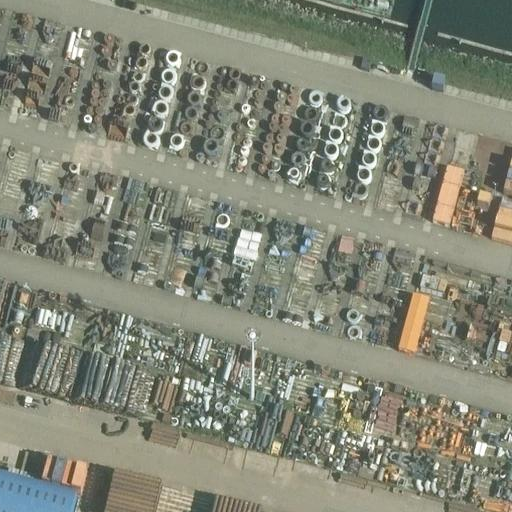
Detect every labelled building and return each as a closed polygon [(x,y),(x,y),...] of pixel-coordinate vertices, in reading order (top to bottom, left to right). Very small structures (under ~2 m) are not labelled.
[(160,64),(166,39),(146,35),(140,59),(160,64)] [(32,71),(37,52),(27,50),(22,68),(32,71)] [(287,98),(329,110),(337,86),(295,73),(287,98)] [(259,107),(257,128),(266,129),(269,109),(259,107)] [(0,139),(23,145),(26,135),(0,128),(0,139)] [(30,140),(28,159),(55,162),(57,143),(30,140)] [(225,224),(235,193),(214,187),(205,218),(225,224)] [(242,220),(272,228),(278,205),(248,197),(242,220)] [(259,249),(267,251),(271,230),(264,228),(259,249)] [(256,357),(257,332),(235,331),(233,356),(256,357)] [(280,342),(276,368),(305,373),(310,347),(280,342)] [(0,478),(0,511),(72,511),(76,499),(0,478)]
